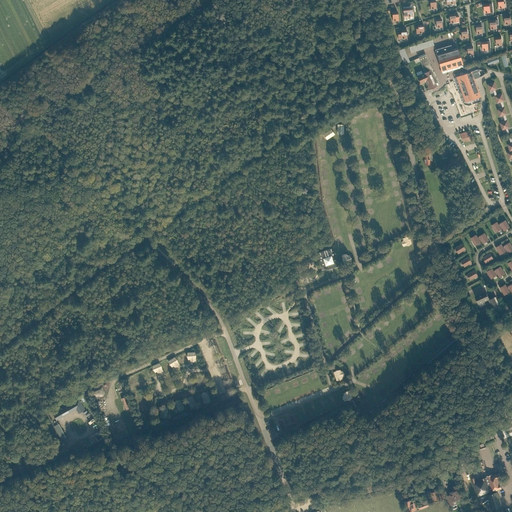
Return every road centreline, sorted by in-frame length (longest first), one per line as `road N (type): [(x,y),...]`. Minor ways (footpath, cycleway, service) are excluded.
road 1 (unclassified): [(511,416),(434,244),(401,104),(348,0)]
road 2 (unclassified): [(267,511),(316,489),(399,475),(511,427)]
